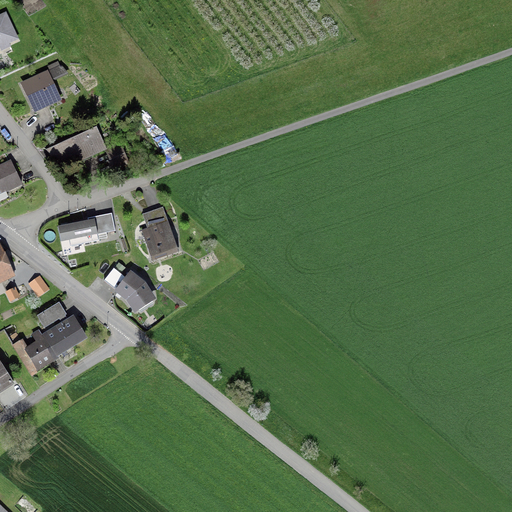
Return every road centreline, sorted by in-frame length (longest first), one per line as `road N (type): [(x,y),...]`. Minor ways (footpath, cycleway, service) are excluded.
road 1 (residential): [(127,332),(354,511)]
road 2 (residential): [(0,422),(127,332)]
road 3 (residential): [(10,238),(127,332)]
